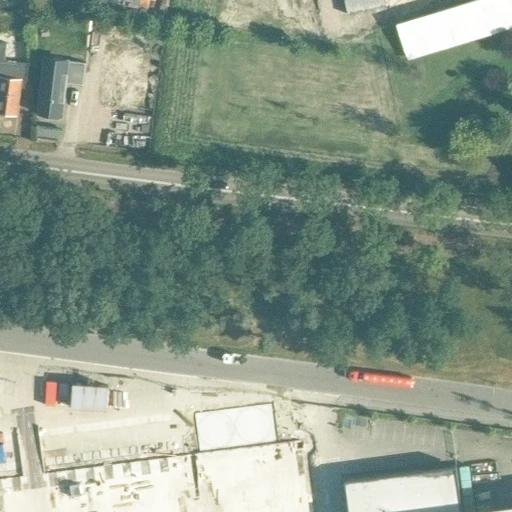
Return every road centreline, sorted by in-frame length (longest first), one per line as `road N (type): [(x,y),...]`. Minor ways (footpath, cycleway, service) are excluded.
road 1 (unclassified): [(511,404),(0,337)]
road 2 (secondary): [(511,223),(0,160)]
